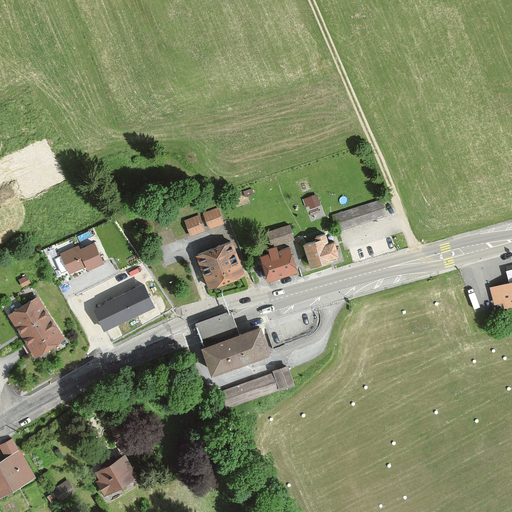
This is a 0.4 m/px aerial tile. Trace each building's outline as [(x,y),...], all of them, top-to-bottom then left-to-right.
[(307,206),(321,203),(319,192),(305,196),(307,206)] [(382,198),(332,215),(338,233),(388,216),(382,198)] [(203,213),(207,230),(224,225),(219,208),(203,213)] [(197,215),(183,220),(189,237),(203,232),(197,215)] [(289,221),(265,229),(272,249),(287,244),(296,241),(289,221)] [(397,225),(388,228),(391,237),(400,234),(397,225)] [(383,231),(371,235),(373,242),(385,238),(383,231)] [(314,240),(302,244),(309,267),(333,260),(332,258),(338,256),(334,241),(328,243),(325,234),(313,238),(314,240)] [(87,267),(102,260),(93,241),(79,248),(77,244),(60,252),(61,254),(54,257),(60,271),(67,268),(69,271),(85,264),(87,267)] [(232,242),(197,254),(210,290),(245,277),(232,242)] [(259,254),(269,283),(297,273),(287,244),(272,249),(259,254)] [(509,278),(494,283),(504,312),(511,309),(511,270),(507,272),(509,278)] [(21,286),(28,282),(25,276),(18,280),(21,286)] [(97,309),(106,327),(153,304),(144,284),(134,289),(134,291),(126,295),(125,293),(107,302),(108,303),(97,309)] [(37,296),(10,313),(36,354),(49,345),(63,336),(37,296)] [(262,324),(203,343),(215,377),(273,358),(262,324)] [(274,373),(223,388),(228,405),(280,389),(282,394),(295,390),(287,365),(273,369),(274,373)] [(19,448),(12,436),(1,442),(7,455),(0,459),(0,492),(34,474),(20,447),(19,448)] [(107,462),(99,467),(103,475),(97,478),(102,487),(102,488),(102,489),(133,472),(123,454),(115,458),(113,455),(109,457),(105,459),(107,462)]
